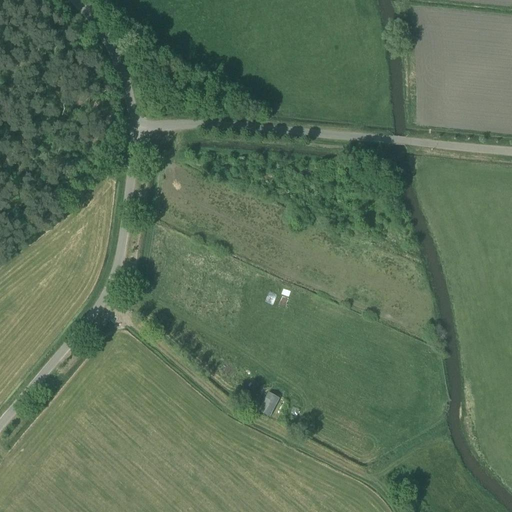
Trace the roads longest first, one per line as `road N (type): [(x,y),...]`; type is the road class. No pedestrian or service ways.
road 1 (unclassified): [(0,425),(106,298),(118,262),(132,128)]
road 2 (residential): [(388,140),(205,125),(132,128)]
road 3 (track): [(106,298),(264,426)]
road 4 (residential): [(132,128),(117,62),(71,0)]
road 5 (unclassified): [(511,152),(388,140)]
